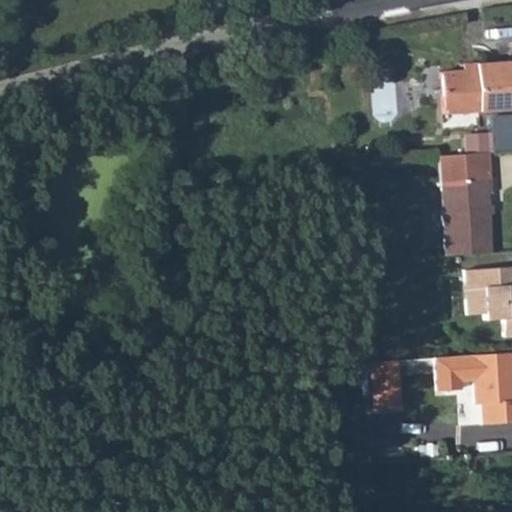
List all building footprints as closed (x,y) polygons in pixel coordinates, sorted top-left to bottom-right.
[(474,71),(438,73),(441,114),(511,109),(511,62),(474,65),(474,71)] [(511,132),(487,133),(487,137),(488,151),(511,149),(511,132)] [(487,137),(463,138),(464,155),(488,153),(488,151),(487,137)] [(438,156),(444,256),(489,253),(485,193),(490,192),(488,153),(464,155),(438,156)] [(511,267),(462,271),(464,315),(482,314),(482,320),(501,319),(502,337),(511,336),(511,267)] [(511,386),(510,353),(432,358),(434,391),(457,390),(456,380),(471,379),(472,405),(479,404),(480,424),(511,422),(511,386)] [(394,361),(368,363),(370,409),(397,407),(394,361)]
